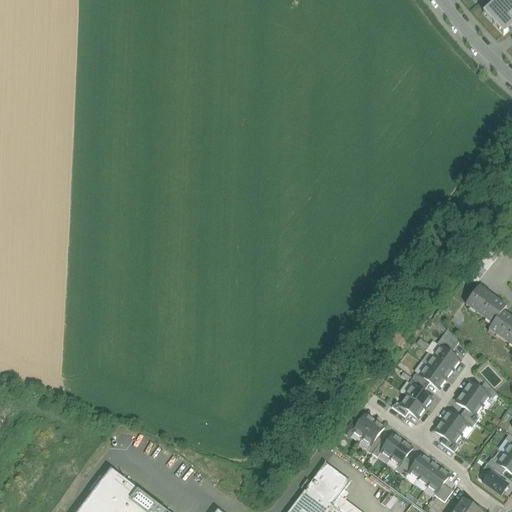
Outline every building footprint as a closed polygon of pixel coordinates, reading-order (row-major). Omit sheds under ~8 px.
[(511,0),(497,0),(482,14),(504,38),(511,31),(511,0)] [(506,308),(480,288),(479,288),(466,306),(493,326),(503,313),(507,308),(506,308)] [(511,319),(503,313),(493,326),(489,331),(511,347),(511,319)] [(459,344),(448,332),(437,346),(441,348),(451,355),(459,344)] [(451,355),(441,348),(434,358),(453,372),(460,362),(451,355)] [(427,368),(446,382),(453,372),(434,358),(427,368)] [(446,382),(427,368),(420,377),(430,384),(439,391),(446,382)] [(420,377),(417,374),(413,380),(427,389),(430,384),(420,377)] [(480,391),(470,384),(463,394),(483,408),(490,399),(490,398),(480,391)] [(497,396),(485,384),(480,391),(490,398),(490,399),(493,401),(497,396)] [(408,398),(425,411),(432,401),(413,387),(406,397),(408,398)] [(483,408),(463,394),(456,404),(466,410),(476,418),(476,417),(483,408)] [(425,411),(408,398),(401,407),(409,413),(419,420),(425,411)] [(401,407),(396,403),(392,409),(405,418),(409,413),(401,407)] [(476,418),(466,410),(462,415),(476,425),(479,420),(476,417),(476,418)] [(459,420),(449,413),(442,423),(462,437),(469,428),(469,427),(459,420)] [(476,425),(462,415),(459,420),(469,427),(469,428),(472,430),(476,425)] [(359,425),(353,433),(362,440),(375,422),(366,416),(359,425)] [(354,421),(344,435),(349,438),(353,433),(359,425),(354,421)] [(375,422),(362,440),(371,447),(378,438),(384,429),(375,422)] [(462,437),(442,423),(435,433),(445,439),(455,447),(462,437)] [(387,445),(381,454),(390,461),(403,443),(394,436),(387,445)] [(383,441),(378,438),(371,447),(368,452),(372,456),(373,455),(383,441)] [(455,447),(445,439),(441,444),(454,454),(458,449),(455,447)] [(383,441),(373,455),(378,459),(381,454),(387,445),(383,441)] [(403,443),(390,461),(399,467),(400,467),(406,459),(412,450),(403,443)] [(511,460),(504,455),(497,464),(505,470),(511,474),(511,460)] [(415,466),(409,474),(409,475),(418,481),(431,463),(422,457),(415,466)] [(406,459),(400,467),(399,467),(396,472),(401,476),(411,462),(406,459)] [(411,462),(401,476),(406,479),(409,475),(409,474),(415,466),(411,462)] [(431,463),(418,481),(428,488),(441,470),(431,463)] [(350,483),(326,465),(308,489),(332,507),(345,491),(350,483)] [(450,477),(441,470),(428,488),(437,494),(450,477)] [(165,511),(111,471),(79,511),(165,511)] [(509,487),(490,474),(483,484),(501,497),(509,487)] [(305,493),(290,511),(338,511),(332,507),(308,489),(307,490),(306,489),(304,492),(305,493)] [(332,507),(338,511),(357,511),(345,502),(350,495),(345,491),(332,507)] [(479,511),(463,501),(455,511),(479,511)]
